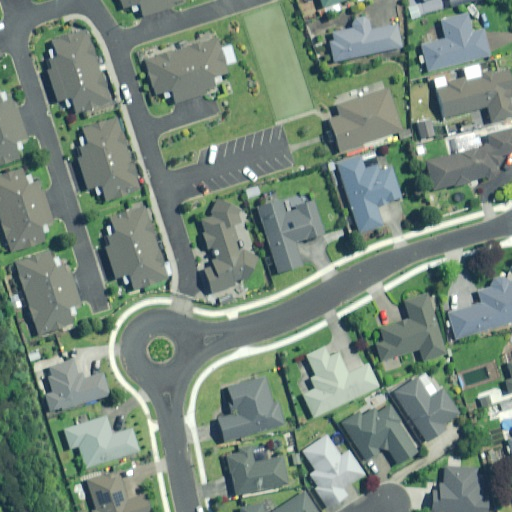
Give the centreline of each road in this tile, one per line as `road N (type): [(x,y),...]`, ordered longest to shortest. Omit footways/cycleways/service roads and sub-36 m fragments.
road 1 (residential): [(100,312),(10,24),(78,0)]
road 2 (residential): [(192,344),(279,319),(394,261),(511,224)]
road 3 (residential): [(172,321),(186,273),(115,46)]
road 4 (residential): [(260,0),(115,46)]
road 5 (residential): [(189,511),(164,381)]
